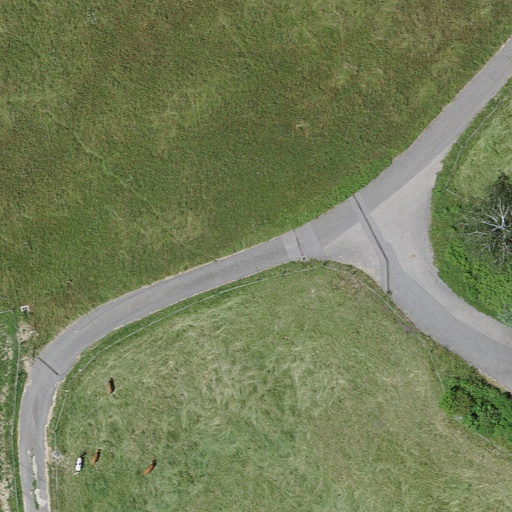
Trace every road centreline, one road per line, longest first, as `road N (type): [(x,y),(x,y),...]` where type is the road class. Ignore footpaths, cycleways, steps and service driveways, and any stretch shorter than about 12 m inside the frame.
road 1 (unclassified): [(51,375),(77,343),(286,256),(395,188),(511,68)]
road 2 (track): [(46,511),(39,420),(51,375)]
